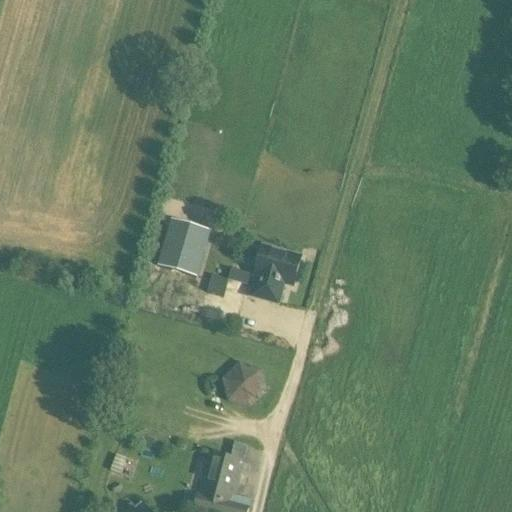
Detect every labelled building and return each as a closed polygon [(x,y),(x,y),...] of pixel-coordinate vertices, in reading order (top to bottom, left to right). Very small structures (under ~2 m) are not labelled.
[(172,222),(158,267),(196,277),(209,233),(172,222)] [(255,278),(257,279),(251,299),(279,306),(284,286),(293,289),(301,259),(263,249),(255,278)] [(209,289),(225,293),(228,282),(212,277),(209,289)] [(194,313),(209,317),(213,301),(198,297),(194,313)] [(249,411),(267,394),(262,371),(239,364),(222,380),(227,403),(249,411)] [(235,496),(249,447),(235,443),(230,459),(208,454),(193,511),(248,511),(252,500),(235,496)] [(116,456),(111,471),(121,475),(127,460),(116,456)]
